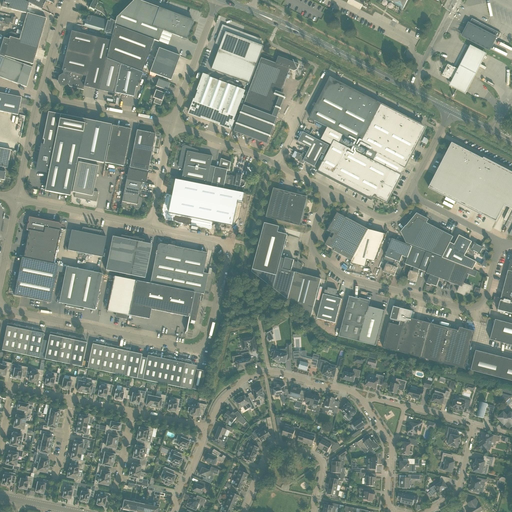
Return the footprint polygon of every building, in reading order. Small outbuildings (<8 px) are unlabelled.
[(26,13),(30,4),(21,0),(3,0),(1,7),(26,13)] [(31,4),(42,9),(46,0),(53,3),(53,4),(53,0),(21,0),(30,4),(31,4)] [(89,3),(88,7),(89,7),(89,9),(94,11),(95,9),(101,12),(106,17),(110,14),(104,8),(97,4),(98,0),(97,0),(92,0),(91,3),(89,3)] [(115,22),(114,25),(153,40),(158,42),(163,31),(182,38),(184,38),(187,37),(187,35),(188,35),(192,25),(191,25),(193,21),(163,9),(137,0),(134,0),(132,3),(116,18),(115,22)] [(20,36),(39,42),(46,19),(27,13),(20,36)] [(114,25),(115,22),(110,20),(110,21),(87,15),(84,27),(104,32),(112,35),(114,25)] [(13,25),(14,22),(16,17),(12,16),(11,20),(5,18),(4,22),(0,20),(0,30),(2,31),(3,26),(9,28),(10,25),(11,25),(11,26),(13,26),(13,25)] [(498,38),(500,34),(485,26),(472,19),(470,23),(469,24),(465,31),(462,36),(489,50),(492,45),(496,38),(495,38),(496,37),(498,38)] [(141,72),(153,40),(114,25),(112,35),(111,41),(106,59),(120,64),(141,72)] [(215,61),(211,70),(249,84),(263,47),(260,45),(259,44),(261,39),(242,32),(222,25),(215,44),(221,46),(219,51),(216,59),(214,60),(215,61)] [(59,77),(58,81),(59,81),(61,84),(61,85),(65,86),(68,84),(69,87),(83,90),(84,90),(83,90),(84,86),(99,90),(106,59),(111,41),(71,31),(62,71),(63,71),(62,75),(59,77)] [(0,55),(33,65),(39,42),(15,35),(10,33),(5,36),(0,53),(0,55)] [(471,47),(450,87),(466,95),(487,55),(471,47)] [(159,48),(149,73),(171,81),(180,56),(159,48)] [(0,77),(26,87),(32,68),(0,55),(0,77)] [(279,57),(276,64),(261,58),(244,105),(243,105),(233,130),(233,131),(267,144),(277,118),(272,116),(281,92),(290,69),(294,71),(297,70),(299,65),(295,63),(294,63),(279,57)] [(106,59),(99,90),(114,94),(114,93),(115,93),(120,64),(106,59)] [(120,64),(115,93),(134,97),(136,87),(137,87),(143,73),(141,73),(141,72),(120,64)] [(450,77),(453,79),(454,79),(459,70),(448,64),(442,75),(449,79),(450,77)] [(197,94),(217,102),(224,83),(204,75),(197,94)] [(157,87),(156,89),(164,92),(165,90),(167,91),(167,90),(170,83),(158,79),(156,86),(155,86),(157,87)] [(326,87),(310,118),(328,128),(343,136),(361,145),(382,105),(346,87),(346,88),(331,80),(327,88),(326,87)] [(217,102),(210,121),(231,129),(245,91),(224,83),(217,102)] [(162,96),(164,93),(164,92),(156,89),(153,98),(155,99),(153,103),(160,106),(164,97),(162,96)] [(0,93),(0,111),(3,112),(13,114),(18,115),(21,97),(6,94),(0,93)] [(189,113),(210,121),(217,102),(197,94),(189,113)] [(374,162),(378,154),(405,168),(421,136),(420,136),(424,128),(412,122),(412,121),(382,105),(361,145),(343,136),(339,143),(374,162)] [(37,164),(36,170),(47,172),(49,172),(45,191),(70,196),(77,158),(103,163),(111,125),(85,120),(48,112),(43,139),(44,140),(43,145),(41,144),(41,145),(38,162),(37,162),(36,164),(37,164)] [(131,129),(112,125),(105,163),(123,166),(131,129)] [(332,146),(317,173),(371,200),(373,195),(374,196),(374,195),(382,198),(386,201),(390,194),(390,193),(391,194),(405,168),(378,154),(374,162),(339,143),(343,136),(328,128),(321,140),(332,146)] [(133,149),(151,153),(155,134),(137,130),(133,149)] [(310,148),(306,154),(303,161),(305,162),(314,167),(321,154),(324,155),(329,146),(315,138),(303,132),(298,141),(310,148)] [(496,222),(505,205),(511,208),(511,174),(474,154),(473,156),(452,145),(448,152),(447,152),(429,187),(496,222)] [(182,148),(178,167),(184,168),(182,181),(206,186),(209,186),(211,187),(215,167),(210,166),(212,156),(198,153),(198,150),(186,146),(185,146),(184,146),(183,147),(182,148)] [(0,166),(7,168),(11,150),(0,148),(0,166)] [(148,171),(151,153),(133,149),(129,168),(148,171)] [(303,161),(306,154),(303,153),(302,155),(298,153),(295,159),(299,161),(298,162),(303,164),(305,162),(303,161)] [(215,167),(211,187),(223,189),(224,187),(226,175),(227,170),(229,171),(230,167),(231,165),(231,162),(221,159),(219,169),(216,168),(215,167)] [(75,193),(74,198),(96,202),(98,192),(93,191),(98,166),(78,162),(72,192),(75,193)] [(126,180),(141,183),(145,184),(148,172),(143,171),(129,169),(126,180)] [(226,175),(224,187),(237,190),(237,186),(242,187),(245,186),(245,183),(244,180),(241,180),(242,175),(237,174),(236,177),(226,175)] [(172,197),(169,214),(194,219),(217,223),(233,226),(236,211),(238,201),(243,202),(244,193),(223,189),(211,187),(209,186),(206,186),(182,181),(176,179),(172,197)] [(140,191),(141,183),(126,180),(125,187),(122,201),(121,206),(123,207),(124,207),(124,206),(125,206),(126,206),(126,205),(126,203),(130,204),(130,205),(130,206),(130,207),(130,208),(131,208),(132,208),(135,209),(136,209),(137,209),(138,209),(139,209),(139,208),(140,207),(141,206),(141,205),(142,200),(142,199),(141,198),(140,198),(138,197),(140,191)] [(307,197),(302,196),(273,188),(266,217),(300,226),(307,197)] [(350,263),(368,230),(346,218),(344,217),(345,217),(337,213),(333,220),(333,221),(332,223),(331,223),(327,231),(331,233),(325,245),(334,250),(333,251),(352,261),(350,263)] [(408,244),(422,216),(417,213),(406,226),(401,232),(406,243),(408,244)] [(421,249),(433,226),(426,223),(428,219),(422,216),(408,244),(421,249)] [(29,231),(23,258),(53,264),(60,230),(61,225),(59,224),(59,223),(29,217),(28,221),(29,221),(28,224),(27,224),(26,230),(29,231)] [(279,227),(264,223),(252,269),(276,276),(281,259),(284,247),(285,247),(287,241),(286,241),(287,235),(278,232),(279,227)] [(421,249),(432,253),(445,228),(441,226),(439,229),(433,226),(421,249)] [(100,231),(97,230),(96,230),(92,229),(87,228),(82,227),(82,229),(81,232),(71,230),(70,235),(67,250),(102,257),(105,242),(106,237),(101,236),(102,234),(100,233),(100,231)] [(449,230),(445,228),(432,253),(442,257),(450,243),(453,237),(448,234),(449,230)] [(368,230),(350,263),(365,267),(367,260),(374,262),(385,234),(368,230)] [(145,278),(152,244),(143,243),(144,240),(121,235),(120,238),(112,236),(105,270),(145,278)] [(442,258),(455,263),(469,268),(472,270),(476,262),(473,260),(464,256),(468,248),(472,242),(459,235),(454,245),(450,243),(442,257),(442,258)] [(385,256),(395,260),(400,262),(402,257),(407,259),(412,247),(392,239),(385,256)] [(150,284),(203,294),(204,294),(208,274),(203,273),(207,253),(174,247),(175,246),(168,245),(168,246),(164,245),(164,244),(160,244),(158,245),(156,251),(155,254),(156,254),(150,284)] [(464,256),(473,260),(474,259),(474,258),(473,257),(473,256),(472,256),(474,252),(480,254),(481,252),(482,253),(482,252),(483,252),(483,251),(483,250),(482,249),(483,248),(474,244),(471,250),(468,248),(464,256)] [(407,259),(405,264),(414,268),(419,270),(420,270),(425,272),(430,261),(432,254),(412,247),(409,254),(407,259)] [(448,282),(455,263),(442,258),(432,254),(430,261),(431,261),(426,273),(430,275),(439,278),(443,280),(448,282)] [(14,282),(12,290),(15,290),(14,295),(21,297),(50,303),(51,298),(57,271),(65,273),(66,267),(58,266),(58,265),(53,264),(23,258),(21,258),(21,259),(18,277),(15,276),(14,281),(15,281),(14,283),(14,282)] [(281,259),(276,276),(252,269),(252,272),(288,300),(297,263),(293,262),(294,260),(286,258),(285,260),(281,259)] [(399,262),(400,262),(395,260),(393,266),(386,263),(383,272),(386,273),(386,274),(390,276),(390,275),(394,276),(397,268),(399,262)] [(511,260),(510,261),(498,310),(511,313),(511,260)] [(311,317),(320,284),(321,279),(302,274),(303,273),(300,272),(300,271),(301,271),(303,265),(298,262),(298,261),(297,263),(288,300),(311,317)] [(455,263),(448,282),(458,286),(462,287),(463,284),(469,269),(455,263)] [(60,298),(59,303),(66,305),(66,306),(65,306),(73,308),(73,307),(75,307),(76,308),(84,310),(83,310),(83,308),(95,310),(91,309),(92,304),(98,274),(102,275),(102,274),(82,270),(66,267),(65,273),(60,298)] [(415,280),(416,280),(418,273),(419,270),(414,268),(413,271),(410,271),(409,275),(407,280),(410,280),(410,281),(409,281),(413,282),(414,281),(415,282),(415,280)] [(469,269),(467,273),(475,277),(477,272),(472,270),(469,268),(469,269)] [(439,279),(439,278),(430,275),(426,284),(430,285),(431,284),(436,287),(439,279)] [(114,276),(108,306),(107,311),(108,310),(116,312),(116,314),(116,317),(123,318),(123,319),(125,319),(126,320),(127,315),(128,316),(129,314),(135,281),(114,276)] [(188,323),(194,324),(195,321),(200,298),(202,299),(203,294),(135,281),(129,314),(149,318),(151,310),(189,317),(188,323)] [(468,294),(469,293),(471,287),(463,284),(462,287),(458,286),(457,288),(459,289),(457,292),(464,295),(466,295),(467,295),(468,294)] [(335,323),(340,304),(342,299),(338,298),(338,295),(336,295),(337,290),(328,288),(327,292),(325,291),(325,290),(324,294),(323,294),(322,299),(317,319),(335,323)] [(359,299),(349,297),(339,336),(375,346),(384,311),(369,307),(370,301),(359,298),(359,299)] [(389,323),(383,348),(396,351),(421,357),(429,323),(410,318),(412,312),(400,308),(393,307),(390,319),(392,319),(391,324),(389,323)] [(511,345),(511,324),(495,320),(490,340),(511,345)] [(429,323),(421,357),(430,360),(465,369),(473,336),(474,331),(459,328),(458,331),(429,323)] [(7,326),(2,350),(14,353),(19,329),(7,326)] [(14,353),(26,355),(31,331),(19,329),(14,353)] [(31,331),(26,355),(39,358),(44,334),(31,331)] [(57,362),(62,338),(49,335),(44,359),(57,362)] [(241,340),(242,346),(243,351),(249,349),(251,349),(251,352),(257,351),(256,348),(256,346),(256,345),(254,337),(241,340)] [(62,338),(57,362),(69,364),(74,340),(62,338)] [(74,340),(69,364),(82,367),(87,343),(74,340)] [(285,363),(286,359),(288,360),(292,360),(292,343),(287,344),(287,350),(283,350),(282,354),(274,351),(273,352),(272,353),(271,354),(272,355),(273,356),(274,356),(273,360),(277,361),(277,362),(281,363),(281,362),(285,363)] [(87,368),(100,371),(105,347),(92,344),(87,368)] [(117,349),(105,347),(100,371),(112,373),(117,349)] [(129,352),(117,349),(112,373),(124,376),(129,352)] [(316,368),(317,363),(318,361),(319,357),(313,355),(312,361),(310,360),(306,359),(306,358),(302,357),(302,358),(301,358),(300,358),(300,351),(297,352),(293,352),(294,362),(296,362),(296,366),(299,367),(298,369),(304,370),(307,371),(307,370),(307,368),(308,368),(308,365),(310,366),(310,367),(316,368)] [(511,359),(476,351),(471,370),(511,380),(511,359)] [(142,354),(129,352),(124,376),(142,380),(147,358),(141,357),(142,354)] [(249,352),(241,354),(241,355),(232,357),(233,363),(237,363),(237,365),(237,366),(238,369),(237,369),(238,370),(244,369),(243,366),(245,365),(246,366),(253,365),(252,359),(250,359),(249,352)] [(142,380),(155,382),(160,358),(147,356),(147,358),(142,380)] [(155,382),(167,385),(172,361),(160,358),(155,382)] [(334,378),(335,373),(336,369),(325,367),(326,362),(319,360),(317,368),(324,370),(322,375),(334,378)] [(167,385),(179,387),(184,363),(172,361),(167,385)] [(1,365),(0,370),(0,374),(2,375),(2,376),(4,376),(5,376),(7,369),(10,370),(11,365),(11,363),(5,362),(4,366),(1,366),(1,365)] [(184,363),(179,387),(192,390),(192,389),(200,391),(205,371),(196,370),(197,366),(184,363)] [(13,378),(14,379),(16,379),(17,379),(20,380),(21,377),(25,378),(25,377),(26,374),(27,367),(20,366),(19,370),(15,369),(14,373),(13,378)] [(30,376),(29,381),(30,382),(32,383),(33,382),(37,383),(37,380),(41,381),(42,376),(43,371),(36,369),(31,368),(31,372),(30,376)] [(359,378),(360,373),(361,371),(354,369),(352,374),(344,372),(342,379),(353,382),(354,377),(359,378)] [(45,385),(46,385),(46,386),(48,386),(49,386),(53,386),(53,384),(57,385),(60,374),(52,373),(51,376),(47,375),(46,380),(45,385)] [(366,381),(364,386),(376,389),(377,384),(381,386),(383,381),(384,376),(380,375),(379,380),(376,379),(367,377),(366,381)] [(70,387),(74,388),(76,377),(76,378),(69,376),(68,380),(63,379),(62,388),(63,389),(65,390),(66,389),(69,390),(70,387)] [(76,377),(74,388),(75,383),(78,384),(76,391),(80,392),(80,393),(83,393),(86,383),(81,382),(82,378),(76,377)] [(86,383),(83,393),(86,394),(87,394),(91,394),(92,387),(95,388),(97,381),(91,380),(91,379),(87,378),(86,383)] [(407,381),(400,380),(396,379),(396,381),(395,384),(391,383),(388,392),(397,394),(398,388),(404,389),(407,381)] [(423,387),(430,389),(432,382),(427,381),(425,380),(423,387)] [(110,396),(111,391),(113,385),(105,384),(104,388),(100,387),(98,396),(99,396),(99,397),(101,397),(102,397),(106,397),(106,395),(110,396)] [(271,388),(270,388),(272,396),(277,395),(280,394),(284,393),(284,391),(285,386),(279,385),(277,385),(277,386),(276,385),(276,386),(275,387),(275,388),(274,388),(274,389),(271,390),(271,388)] [(116,390),(115,394),(114,399),(115,399),(115,400),(118,400),(122,401),(122,398),(127,399),(128,394),(129,389),(121,387),(121,391),(116,390)] [(295,407),(301,409),(303,401),(304,396),(300,395),(301,390),(299,390),(299,391),(298,390),(298,389),(292,387),(290,393),(291,393),(290,396),(289,400),(296,402),(295,407)] [(253,397),(250,399),(255,408),(259,406),(258,403),(260,402),(260,399),(264,398),(264,397),(264,393),(263,393),(262,389),(260,389),(260,388),(256,389),(256,390),(254,390),(255,398),(254,398),(253,397)] [(409,391),(408,395),(412,396),(412,398),(419,400),(420,395),(422,395),(423,391),(417,389),(417,391),(410,389),(410,391),(409,391)] [(143,402),(144,398),(145,392),(138,391),(137,395),(133,394),(131,403),(132,404),(134,404),(135,404),(138,404),(139,402),(143,402)] [(149,407),(152,408),(155,397),(151,396),(151,393),(145,391),(145,392),(144,398),(147,399),(146,406),(149,407)] [(431,402),(435,403),(435,404),(438,405),(438,404),(442,405),(444,398),(448,399),(450,392),(446,391),(445,394),(440,392),(439,396),(434,395),(431,402)] [(511,396),(501,393),(499,399),(501,400),(505,403),(511,396)] [(155,397),(152,408),(156,408),(160,409),(161,401),(164,402),(166,396),(160,394),(159,398),(155,397)] [(318,405),(320,397),(315,396),(313,396),(313,395),(308,394),(305,403),(306,403),(306,404),(312,406),(312,409),(319,411),(320,405),(318,405)] [(255,408),(250,399),(249,397),(250,399),(247,400),(245,396),(241,398),(241,397),(240,398),(239,399),(238,399),(239,400),(235,402),(236,402),(235,403),(237,406),(239,409),(243,407),(246,405),(248,409),(249,408),(251,407),(252,409),(255,408)] [(326,401),(324,406),(324,409),(325,411),(328,412),(333,413),(337,414),(338,408),(335,407),(336,401),(336,402),(335,402),(336,399),(333,398),(328,396),(326,401)] [(176,409),(180,410),(182,400),(175,398),(174,402),(169,401),(168,410),(168,411),(169,411),(171,412),(172,411),(175,412),(176,409)] [(188,408),(187,412),(191,413),(190,415),(191,415),(191,416),(194,416),(198,417),(198,414),(203,415),(207,405),(209,406),(212,400),(203,398),(202,404),(197,403),(197,407),(192,406),(191,408),(188,408)] [(451,408),(456,409),(456,410),(459,411),(459,410),(463,411),(464,407),(469,409),(471,401),(462,398),(461,402),(454,400),(451,408)] [(348,402),(344,406),(341,410),(350,418),(353,415),(353,416),(356,414),(355,413),(356,412),(351,407),(352,406),(348,402)] [(484,418),(483,418),(485,413),(492,415),(493,411),(494,407),(478,402),(480,403),(478,411),(476,416),(474,415),(484,418)] [(24,411),(24,414),(30,415),(32,410),(28,409),(29,405),(19,403),(18,405),(17,406),(17,408),(17,409),(24,411)] [(54,407),(47,405),(47,409),(46,414),(50,415),(59,417),(59,416),(60,414),(59,413),(60,411),(53,410),(54,407)] [(234,416),(235,415),(232,410),(232,411),(230,413),(229,412),(228,412),(228,411),(226,414),(224,417),(225,418),(224,422),(228,423),(229,421),(232,423),(235,419),(237,418),(234,416)] [(506,415),(503,412),(497,418),(501,422),(502,421),(505,424),(505,425),(508,429),(511,426),(511,413),(510,411),(506,415)] [(92,424),(93,415),(87,413),(86,417),(80,415),(79,417),(79,418),(78,420),(79,421),(88,423),(87,423),(91,424),(92,424)] [(15,421),(25,424),(25,420),(29,421),(30,415),(24,414),(23,417),(16,415),(15,418),(14,420),(15,421)] [(57,423),(59,417),(50,415),(46,415),(45,420),(48,421),(57,423)] [(237,420),(243,425),(247,422),(241,416),(238,419),(237,420)] [(353,438),(361,432),(359,430),(365,425),(360,419),(352,424),(356,430),(350,434),(353,438)] [(421,429),(423,423),(414,420),(413,424),(408,422),(407,426),(409,426),(410,428),(409,428),(407,435),(412,436),(413,433),(416,434),(417,431),(418,428),(421,429)] [(20,432),(27,433),(28,428),(28,424),(25,424),(15,421),(13,428),(21,429),(20,432)] [(40,429),(42,429),(44,429),(49,430),(53,431),(53,428),(56,429),(57,426),(58,424),(57,423),(48,421),(47,426),(43,426),(41,425),(40,429)] [(106,425),(105,431),(112,432),(112,429),(119,431),(120,430),(121,427),(120,427),(121,424),(109,422),(109,426),(106,425)] [(435,425),(428,423),(427,426),(430,427),(429,429),(433,431),(434,428),(435,425)] [(287,437),(290,429),(291,426),(285,424),(282,436),(287,437)] [(217,433),(224,436),(227,430),(232,432),(233,429),(226,425),(225,429),(219,427),(217,433)] [(138,434),(152,437),(154,427),(147,426),(146,429),(139,428),(138,430),(137,433),(138,433),(138,434)] [(85,434),(86,429),(77,427),(77,428),(76,430),(77,431),(76,433),(83,434),(82,437),(88,439),(89,435),(85,434)] [(261,428),(260,429),(266,440),(268,439),(271,438),(271,437),(267,429),(264,431),(261,428)] [(458,430),(448,428),(446,437),(450,438),(448,445),(458,448),(459,444),(460,444),(460,441),(459,441),(460,437),(455,436),(457,430),(458,431),(458,430)] [(261,443),(266,440),(260,429),(258,430),(258,429),(254,431),(255,432),(252,434),(255,437),(257,438),(258,437),(261,443)] [(296,435),(299,436),(297,441),(302,442),(305,434),(306,431),(298,429),(298,430),(296,435)] [(42,441),(51,442),(52,442),(52,439),(52,436),(46,435),(47,432),(40,431),(39,434),(43,435),(42,441)] [(107,441),(117,443),(118,437),(111,435),(112,432),(105,431),(104,434),(108,435),(107,441)] [(305,434),(302,442),(307,444),(310,436),(311,433),(306,431),(305,434)] [(11,440),(21,442),(22,438),(25,439),(27,433),(20,432),(19,435),(12,433),(12,436),(11,436),(10,438),(11,439),(11,440)] [(189,435),(179,433),(176,439),(179,441),(178,445),(180,446),(178,449),(183,451),(184,448),(186,449),(187,448),(188,446),(188,445),(189,441),(187,440),(189,435)] [(217,446),(223,449),(225,446),(222,444),(223,442),(222,441),(224,436),(217,433),(215,439),(219,441),(217,446)] [(311,433),(310,436),(307,444),(313,445),(314,442),(316,443),(318,437),(316,436),(316,434),(311,433)] [(143,444),(150,446),(152,437),(138,434),(136,440),(144,441),(143,444)] [(492,436),(483,434),(482,438),(480,437),(478,443),(480,443),(479,447),(484,448),(483,451),(487,453),(488,449),(489,450),(490,446),(491,441),(496,441),(499,441),(500,437),(492,435),(492,436)] [(318,447),(322,450),(328,440),(328,439),(325,437),(325,438),(323,437),(321,440),(322,440),(318,447)] [(366,455),(366,456),(375,454),(373,450),(376,448),(376,449),(379,447),(376,443),(376,444),(373,440),(371,442),(369,439),(367,441),(364,438),(357,443),(360,448),(361,446),(362,447),(363,448),(365,448),(366,448),(370,452),(366,455)] [(409,455),(411,456),(412,455),(413,455),(413,453),(412,452),(411,452),(409,451),(410,445),(413,445),(417,446),(418,444),(418,441),(409,438),(408,443),(404,443),(403,447),(402,447),(402,450),(402,454),(404,455),(405,455),(409,456),(409,455)] [(73,444),(73,446),(73,447),(84,449),(86,444),(87,444),(88,441),(82,439),(81,442),(79,442),(74,441),(74,443),(73,444)] [(328,440),(322,450),(327,453),(330,448),(330,447),(332,448),(331,449),(333,452),(340,447),(337,443),(336,444),(334,445),(332,443),(333,442),(329,439),(328,440)] [(16,450),(23,451),(24,446),(20,445),(21,442),(11,440),(10,446),(17,447),(16,450)] [(42,441),(39,440),(38,446),(41,446),(50,448),(51,442),(42,441)] [(246,447),(246,448),(257,453),(259,448),(251,445),(252,443),(249,440),(246,447)] [(101,449),(108,450),(108,447),(116,449),(116,447),(117,446),(117,444),(117,443),(107,441),(106,444),(102,443),(101,449)] [(150,446),(143,444),(142,447),(135,446),(135,448),(134,449),(134,451),(134,452),(144,454),(145,454),(146,449),(148,449),(149,449),(149,448),(150,446)] [(50,448),(41,446),(38,446),(37,451),(37,453),(34,452),(34,454),(43,456),(43,453),(49,454),(49,452),(50,451),(50,449),(50,448)] [(73,447),(72,453),(81,455),(83,455),(84,449),(73,447)] [(257,453),(246,448),(245,450),(248,452),(247,455),(255,458),(257,453)] [(107,453),(108,450),(101,449),(101,452),(104,453),(103,459),(113,461),(114,455),(107,453)] [(219,456),(221,453),(214,449),(211,453),(213,454),(212,456),(208,454),(205,461),(210,463),(214,465),(216,460),(222,463),(225,459),(222,458),(219,456)] [(7,458),(17,460),(17,459),(17,456),(22,457),(23,451),(16,450),(16,453),(9,452),(8,452),(8,455),(8,458),(7,457),(7,458)] [(181,454),(172,450),(169,457),(172,458),(170,462),(173,463),(171,467),(175,468),(177,465),(179,466),(179,465),(180,465),(181,463),(181,462),(182,459),(180,458),(181,454)] [(332,462),(332,467),(341,468),(343,468),(344,464),(342,462),(341,462),(341,458),(348,454),(345,450),(337,455),(337,462),(332,462)] [(144,454),(134,452),(133,458),(140,459),(139,462),(146,464),(147,458),(143,457),(144,454)] [(77,463),(84,464),(85,461),(80,460),(81,455),(72,453),(71,453),(71,456),(71,459),(78,460),(77,463)] [(451,455),(443,453),(441,461),(445,462),(443,470),(452,473),(453,468),(454,469),(454,466),(453,466),(454,462),(451,461),(450,461),(451,455)] [(38,464),(48,466),(48,464),(49,463),(49,461),(49,460),(42,459),(43,456),(34,454),(34,455),(36,456),(35,460),(39,461),(39,464),(38,464)] [(242,456),(241,460),(246,464),(248,461),(253,463),(255,458),(247,455),(246,457),(242,456)] [(492,465),(493,459),(484,456),(483,461),(476,460),(475,464),(474,463),(473,467),(474,468),(473,472),(482,474),(483,469),(484,463),(488,464),(492,465)] [(17,460),(7,458),(6,458),(6,461),(6,464),(13,466),(12,469),(14,469),(16,470),(19,470),(20,464),(16,464),(17,460)] [(367,469),(370,469),(375,470),(376,464),(377,464),(377,458),(372,458),(372,459),(368,459),(367,469)] [(98,464),(97,467),(104,468),(105,465),(112,467),(112,465),(113,464),(114,462),(113,461),(103,459),(102,465),(98,464)] [(400,462),(400,471),(414,472),(415,464),(419,464),(419,459),(408,459),(407,462),(400,462)] [(146,464),(139,462),(139,465),(132,464),(131,465),(131,467),(131,468),(131,470),(130,470),(140,472),(140,469),(145,470),(146,464)] [(83,470),(84,464),(77,463),(77,466),(70,465),(69,465),(69,468),(69,471),(78,473),(78,472),(78,469),(83,470)] [(352,472),(359,473),(361,473),(361,469),(358,468),(358,467),(356,467),(356,463),(351,463),(352,472)] [(48,467),(48,466),(38,464),(37,468),(34,467),(32,473),(34,474),(36,474),(39,475),(39,472),(47,473),(47,470),(48,470),(49,467),(48,467)] [(234,475),(238,477),(246,480),(248,474),(243,472),(244,469),(239,466),(236,472),(235,471),(234,475)] [(104,468),(97,467),(96,473),(101,474),(100,477),(99,477),(109,479),(109,476),(110,476),(110,474),(110,473),(103,471),(104,468)] [(165,481),(164,484),(168,486),(170,482),(172,483),(173,482),(174,480),(173,479),(175,476),(172,475),(174,471),(164,467),(161,474),(165,475),(163,480),(165,481)] [(201,472),(200,471),(199,475),(200,475),(199,475),(203,477),(203,478),(202,480),(209,483),(213,473),(217,475),(219,470),(211,467),(210,471),(202,468),(201,472)] [(340,473),(340,477),(345,478),(345,475),(345,468),(343,468),(341,468),(332,467),(332,473),(340,473)] [(139,476),(140,472),(130,470),(129,471),(129,473),(129,474),(129,477),(136,478),(135,481),(136,482),(142,483),(143,477),(139,476)] [(67,474),(67,477),(74,479),(73,482),(74,482),(78,483),(80,483),(81,477),(77,477),(78,473),(69,471),(68,471),(67,474)] [(16,474),(14,474),(9,473),(8,476),(3,475),(2,485),(3,485),(5,486),(6,486),(9,486),(10,484),(14,484),(15,480),(16,474)] [(361,473),(359,473),(359,478),(362,478),(365,478),(365,486),(374,486),(375,477),(371,477),(371,474),(362,473),(361,473)] [(420,476),(408,475),(408,478),(400,477),(399,488),(402,488),(402,489),(407,489),(407,488),(410,488),(410,486),(410,481),(411,481),(411,479),(420,480),(420,476)] [(31,488),(32,483),(33,478),(26,476),(25,480),(20,479),(20,483),(18,488),(19,488),(20,489),(22,489),(23,489),(26,490),(27,487),(31,488)] [(331,478),(329,484),(338,485),(340,486),(341,486),(341,485),(342,481),(343,481),(343,478),(345,478),(340,477),(336,476),(335,479),(331,478)] [(440,482),(436,485),(435,485),(437,489),(435,490),(437,494),(444,490),(445,491),(448,489),(447,487),(446,487),(445,486),(446,485),(445,484),(449,481),(449,478),(441,476),(439,481),(440,482)] [(482,494),(483,489),(485,482),(486,482),(487,478),(477,476),(476,480),(471,479),(469,491),(482,494)] [(93,486),(95,486),(100,487),(101,484),(108,486),(109,483),(109,482),(110,480),(109,479),(99,477),(99,481),(95,480),(93,486)] [(236,482),(244,485),(246,480),(238,477),(237,479),(233,479),(233,480),(236,482)] [(48,492),(50,481),(43,480),(42,483),(37,482),(35,492),(36,492),(37,493),(39,493),(40,493),(43,493),(44,491),(48,492)] [(196,487),(195,487),(193,491),(202,494),(204,488),(208,489),(210,485),(200,481),(199,485),(197,484),(196,487)] [(64,493),(63,497),(63,498),(64,498),(66,499),(67,498),(70,499),(71,496),(75,497),(76,492),(77,487),(78,483),(74,482),(73,486),(70,485),(69,489),(65,488),(64,493)] [(227,483),(225,487),(229,488),(235,491),(236,488),(242,490),(244,485),(236,482),(235,484),(231,484),(231,485),(227,483)] [(88,500),(92,501),(95,486),(93,486),(91,486),(91,487),(90,490),(87,489),(86,493),(81,492),(80,501),(81,502),(83,502),(84,502),(87,503),(88,500)] [(366,488),(359,487),(358,492),(360,493),(359,497),(363,498),(363,501),(372,502),(373,499),(374,500),(375,493),(365,492),(366,488)] [(229,498),(237,501),(240,496),(234,494),(235,491),(229,488),(227,493),(230,495),(229,498)] [(336,491),(328,489),(327,494),(332,495),(331,498),(339,500),(340,497),(338,496),(339,491),(336,491)] [(109,504),(111,494),(104,492),(103,496),(98,495),(96,505),(97,505),(98,505),(100,506),(101,505),(104,506),(105,503),(109,504)] [(400,503),(413,505),(413,503),(417,503),(418,498),(415,497),(415,496),(402,494),(399,493),(397,499),(401,500),(400,503)] [(196,498),(194,498),(193,498),(193,497),(191,497),(190,499),(189,500),(188,503),(188,504),(187,507),(196,510),(198,504),(203,506),(206,499),(197,496),(196,498)] [(463,496),(454,502),(456,506),(459,504),(465,501),(463,496)] [(122,508),(122,510),(123,510),(129,511),(131,502),(127,501),(127,498),(124,497),(122,508)] [(150,511),(157,511),(159,505),(157,504),(158,500),(157,500),(157,499),(153,498),(151,506),(150,511)] [(235,506),(237,501),(229,498),(228,501),(225,500),(224,502),(235,506)] [(479,511),(482,510),(475,499),(471,502),(472,503),(468,505),(471,509),(466,511),(479,511)] [(129,511),(135,511),(138,500),(136,500),(135,503),(131,502),(129,511)] [(135,511),(143,511),(145,501),(141,500),(141,501),(138,500),(135,511)] [(143,511),(150,511),(151,506),(147,505),(148,501),(146,501),(145,501),(143,511)] [(225,508),(233,511),(235,506),(224,502),(223,504),(226,506),(225,508)] [(325,504),(324,510),(332,511),(333,507),(339,508),(340,505),(330,503),(329,505),(325,504)]
